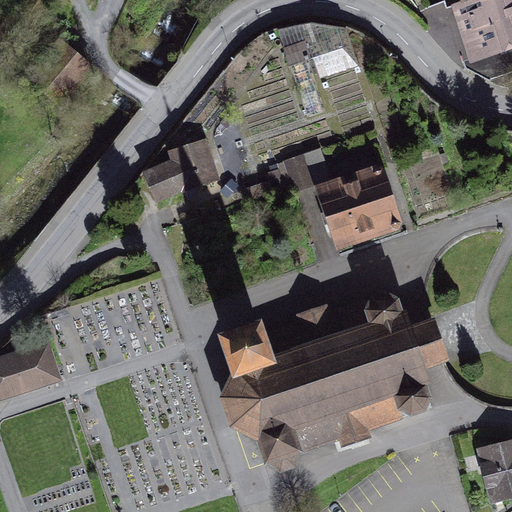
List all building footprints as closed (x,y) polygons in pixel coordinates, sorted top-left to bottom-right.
[(0,53),(12,61),(50,5),(42,0),(23,0),(0,33),(0,53)] [(482,56),(511,46),(511,0),(474,0),(465,3),(482,56)] [(511,46),(482,56),(465,3),(444,10),(466,69),(498,86),(511,81),(511,46)] [(270,53),(254,40),(189,118),(206,132),(270,53)] [(285,47),(308,117),(323,112),(307,63),(314,60),(308,40),(285,47)] [(31,78),(62,105),(91,70),(60,44),(31,78)] [(221,182),(205,140),(169,154),(172,164),(143,175),(155,207),(221,182)] [(313,186),(304,156),(286,162),(296,192),(313,186)] [(380,170),(321,190),(340,247),(399,227),(380,170)] [(284,189),(277,172),(267,176),(274,193),(284,189)] [(236,373),(224,399),(233,427),(259,440),(267,464),(271,462),(281,471),(295,467),(297,454),(433,409),(426,385),(429,385),(425,374),(436,371),(447,367),(433,328),(422,331),(412,335),(405,315),(402,316),(395,293),(329,314),(327,307),(294,318),(297,327),(262,338),(260,330),(226,341),(236,373)] [(49,344),(0,360),(0,369),(8,395),(60,377),(49,344)] [(511,445),(476,454),(489,508),(511,502),(511,445)]
